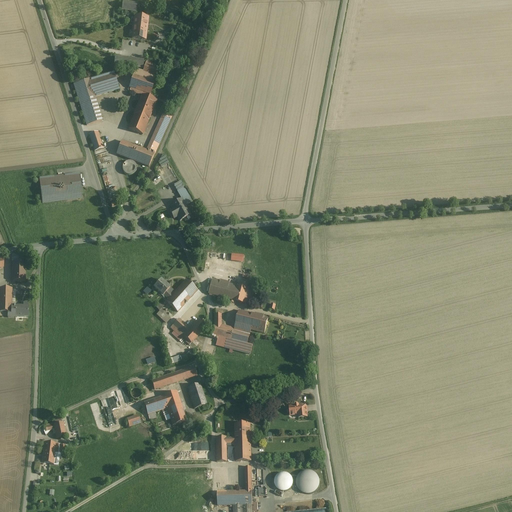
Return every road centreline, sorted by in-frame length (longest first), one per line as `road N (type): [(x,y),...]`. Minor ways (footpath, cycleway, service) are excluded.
road 1 (unclassified): [(336,511),(314,390),(304,220)]
road 2 (unclassified): [(24,511),(37,245)]
road 3 (unclassified): [(41,0),(117,237)]
road 4 (unclassified): [(123,212),(226,0)]
road 5 (unclassified): [(344,0),(304,220)]
road 6 (unclassified): [(511,205),(304,220)]
road 7 (track): [(223,400),(191,435),(66,511)]
road 8 (unclassified): [(304,220),(147,234)]
